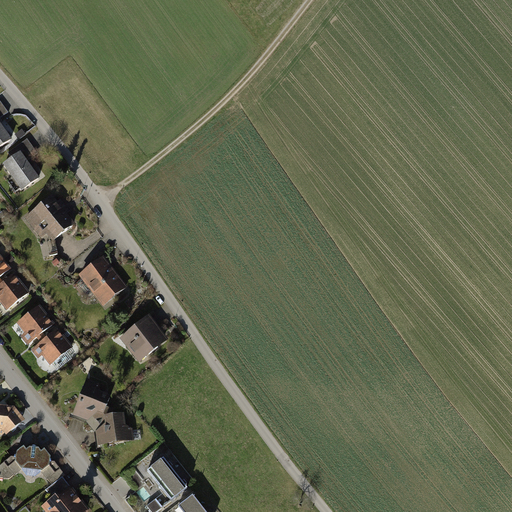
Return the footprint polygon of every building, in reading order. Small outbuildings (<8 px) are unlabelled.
[(0,152),(15,142),(0,122),(0,152)] [(7,168),(26,193),(43,181),(24,156),(7,168)] [(57,244),(76,229),(54,201),(28,221),(44,242),(50,236),(57,244)] [(0,287),(12,278),(0,261),(0,287)] [(102,307),(125,290),(102,261),(80,278),(102,307)] [(12,278),(0,287),(0,304),(2,303),(9,312),(28,298),(12,278)] [(21,339),(30,350),(53,332),(37,312),(18,326),(26,335),(21,339)] [(139,362),(164,342),(145,319),(120,339),(139,362)] [(53,332),(30,350),(38,361),(42,357),(50,367),(68,352),(53,332)] [(113,416),(112,411),(105,408),(108,399),(81,389),(70,416),(88,423),(97,434),(99,448),(132,442),(130,428),(122,430),(119,415),(113,416)] [(0,434),(3,438),(23,422),(12,409),(0,407),(0,434)] [(0,466),(0,481),(9,483),(21,473),(42,474),(49,468),(50,460),(42,451),(39,453),(36,450),(27,450),(23,453),(21,449),(0,466)] [(149,511),(159,511),(185,492),(160,461),(144,473),(150,481),(135,493),(149,511)] [(40,509),(42,511),(84,511),(67,489),(40,509)] [(201,511),(190,498),(171,511),(201,511)]
